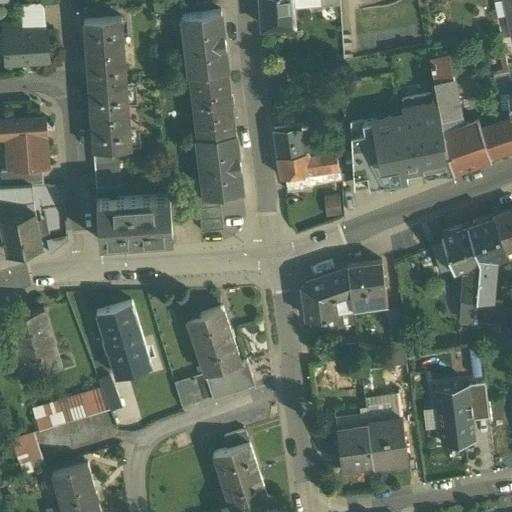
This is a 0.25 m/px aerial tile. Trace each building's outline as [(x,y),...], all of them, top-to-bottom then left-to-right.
[(196,0),(187,0),(174,1),(175,11),(197,10),(196,0)] [(291,0),(260,0),(261,26),(293,24),(291,0)] [(221,10),(181,15),(189,73),(190,73),(226,68),(228,68),(221,10)] [(121,16),(83,18),(88,84),(126,81),(121,16)] [(45,29),(21,31),(21,22),(3,23),(6,63),(30,61),(32,59),(35,60),(38,61),(41,60),(44,58),(46,56),(47,53),(45,29)] [(449,56),(430,59),(434,83),(437,97),(441,115),(460,110),(455,84),(451,66),(449,56)] [(315,63),(287,64),(288,78),(315,76),(315,63)] [(472,81),(469,63),(451,66),(455,84),(472,81)] [(226,68),(190,73),(198,137),(234,133),(226,68)] [(315,78),(288,79),(289,91),(316,90),(315,78)] [(126,81),(88,84),(93,149),(115,148),(131,146),(126,81)] [(441,115),(437,97),(403,104),(405,113),(363,121),(364,129),(351,132),(360,178),(367,177),(369,187),(408,179),(406,169),(450,161),(443,130),(441,115)] [(460,110),(441,115),(443,130),(464,123),(460,110)] [(46,116),(0,119),(0,138),(6,138),(8,169),(14,169),(14,170),(43,168),(49,168),(46,135),(47,135),(46,116)] [(464,123),(443,130),(450,161),(453,170),(511,149),(511,116),(506,118),(502,119),(496,120),(480,124),(478,118),(464,123)] [(311,123),(275,129),(279,155),(307,151),(307,149),(326,146),(324,134),(313,135),(311,123)] [(198,137),(196,138),(203,196),(220,194),(242,191),(235,133),(234,133),(198,137)] [(115,148),(93,149),(94,161),(115,159),(115,148)] [(336,150),(318,152),(322,170),(338,167),(336,150)] [(307,151),(279,155),(282,175),(322,170),(318,152),(307,154),(307,151)] [(115,159),(94,161),(95,173),(119,171),(118,159),(115,159)] [(8,169),(1,170),(2,184),(31,182),(31,183),(32,183),(43,183),(43,168),(14,170),(14,169),(8,169)] [(119,171),(95,173),(96,187),(120,185),(119,171)] [(2,184),(0,184),(0,216),(0,218),(11,215),(9,206),(32,202),(31,198),(32,183),(31,183),(31,182),(2,184)] [(322,193),(323,213),(338,212),(337,192),(322,193)] [(169,193),(97,199),(100,241),(171,236),(170,220),(169,193)] [(182,193),(169,193),(170,220),(184,218),(183,208),(182,193)] [(203,196),(197,197),(202,230),(224,228),(220,194),(203,196)] [(32,202),(9,206),(11,215),(34,211),(32,202)] [(198,207),(183,208),(184,218),(199,217),(198,207)] [(511,207),(492,215),(505,251),(511,248),(511,207)] [(11,215),(0,218),(2,225),(4,237),(5,240),(7,252),(41,245),(34,211),(11,215)] [(492,215),(466,224),(479,260),(494,254),(505,251),(492,215)] [(466,224),(442,232),(445,240),(454,266),(455,268),(469,263),(479,260),(466,224)] [(454,266),(445,240),(431,244),(441,271),(454,266)] [(494,254),(479,260),(477,298),(486,299),(491,299),(494,265),(495,265),(496,257),(494,257),(494,254)] [(382,260),(346,264),(350,290),(351,298),(352,306),(387,302),(382,260)] [(479,260),(469,263),(471,269),(464,271),(462,297),(467,297),(477,298),(479,260)] [(346,264),(307,278),(302,285),(307,317),(309,317),(336,313),(334,300),(333,293),(350,290),(346,264)] [(350,290),(333,293),(334,300),(351,298),(350,290)] [(477,298),(467,297),(467,301),(462,301),(460,319),(478,321),(477,298)] [(486,299),(477,298),(478,321),(496,322),(497,306),(490,306),(485,305),(486,299)] [(151,364),(131,300),(97,310),(115,374),(151,364)] [(44,305),(9,316),(25,371),(60,361),(44,305)] [(240,362),(222,305),(186,317),(204,371),(205,373),(240,362)] [(400,306),(388,307),(391,331),(403,329),(400,306)] [(336,313),(309,317),(311,329),(354,322),(352,311),(336,313)] [(356,341),(332,345),(333,359),(358,355),(356,341)] [(240,362),(205,373),(212,396),(213,398),(249,386),(246,378),(252,376),(246,360),(240,362)] [(204,371),(175,380),(182,405),(212,396),(205,373),(204,371)] [(409,380),(398,381),(401,409),(413,408),(409,380)] [(489,416),(486,382),(469,383),(472,418),(489,416)] [(474,439),(472,418),(469,383),(437,387),(442,442),(474,439)] [(101,385),(33,406),(40,429),(110,407),(101,385)] [(501,398),(490,399),(491,408),(502,407),(501,398)] [(403,415),(367,420),(372,463),(409,458),(403,415)] [(367,420),(335,424),(341,468),(372,463),(367,420)] [(245,428),(224,435),(228,447),(249,440),(245,428)] [(34,430),(11,436),(23,472),(46,465),(34,430)] [(228,447),(213,452),(231,508),(256,500),(267,496),(249,440),(228,447)] [(101,511),(87,462),(52,472),(61,506),(63,511),(101,511)] [(259,511),(256,500),(231,508),(221,511),(220,511),(259,511)]
